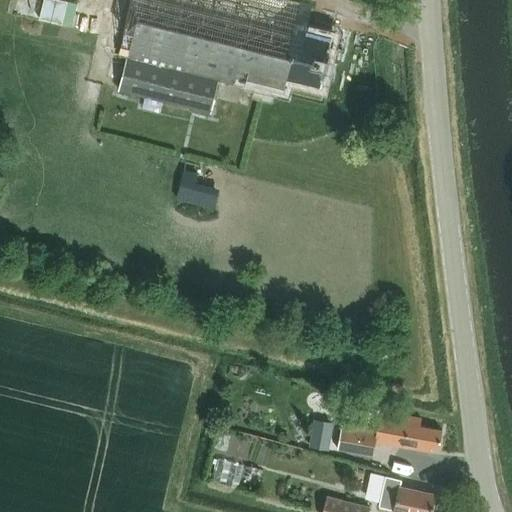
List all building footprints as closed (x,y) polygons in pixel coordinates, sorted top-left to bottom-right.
[(130,0),(118,56),(126,58),(118,90),(126,93),(125,99),(144,104),(146,98),(210,114),(219,81),(233,85),(235,76),(285,88),(287,76),(320,84),(331,36),(305,30),(311,7),(282,0),(130,0)] [(341,425),(336,449),(372,456),(375,442),(430,452),(431,447),(438,448),(442,431),(419,426),(421,418),(380,411),(377,426),(356,422),(355,428),(341,425)] [(312,448),(328,453),(335,428),(319,423),(312,448)] [(431,511),(436,494),(400,486),(401,479),(385,476),(378,506),(395,510),(395,511),(431,511)] [(367,511),(369,506),(327,495),(322,511),(367,511)]
